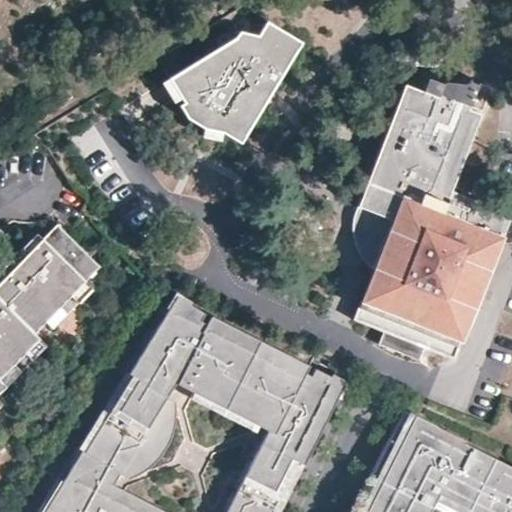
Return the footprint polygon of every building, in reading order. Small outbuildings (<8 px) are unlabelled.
[(249,38),(180,84),(195,109),(189,113),(197,125),(213,134),(232,138),(249,149),(309,48),(274,26),(266,41),(249,38)] [(511,218),(459,198),(490,120),(414,90),(366,213),(397,225),(358,324),(460,363),(511,230),(511,218)] [(0,277),(0,298),(34,330),(44,317),(58,301),(66,309),(76,298),(69,291),(83,276),(96,261),(53,221),(40,235),(26,249),(19,243),(0,265),(0,276),(0,277)] [(83,276),(69,291),(76,298),(90,283),(83,276)] [(271,511),(292,472),(299,475),(347,383),(315,366),(309,378),(303,375),(309,363),(212,314),(209,320),(203,317),(206,311),(178,297),(129,375),(43,511),(271,511)] [(0,373),(9,381),(31,357),(24,351),(39,334),(34,330),(0,298),(0,373)] [(44,317),(51,325),(66,309),(58,301),(44,317)] [(24,351),(31,357),(46,341),(39,334),(24,351)] [(0,391),(9,381),(0,373),(0,391)] [(402,447),(417,418),(405,412),(391,441),(402,447)] [(511,511),(511,469),(465,447),(466,443),(417,418),(402,447),(384,482),(368,511),(426,511),(428,509),(434,511),(511,511)] [(384,482),(402,447),(391,441),(372,476),(384,482)] [(286,504),(299,475),(292,472),(271,511),(279,511),(281,510),(286,504)] [(354,511),(368,511),(384,482),(372,476),(354,511)]
